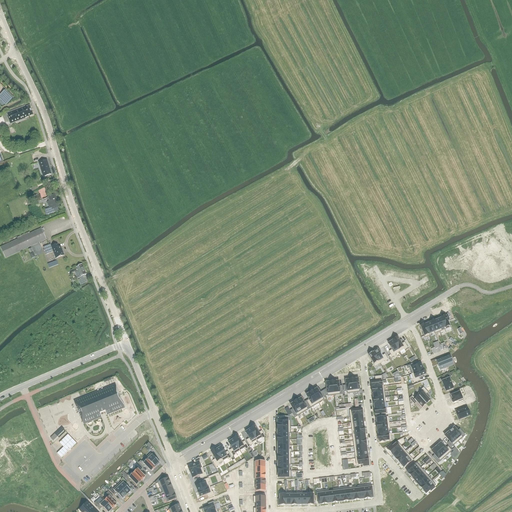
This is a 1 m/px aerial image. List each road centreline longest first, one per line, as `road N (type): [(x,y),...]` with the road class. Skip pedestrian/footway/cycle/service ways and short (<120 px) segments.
road 1 (unclassified): [(117,321),(16,51)]
road 2 (tertiary): [(0,397),(126,342)]
road 3 (residential): [(313,511),(379,502),(372,440)]
road 4 (tertiary): [(173,461),(126,342)]
